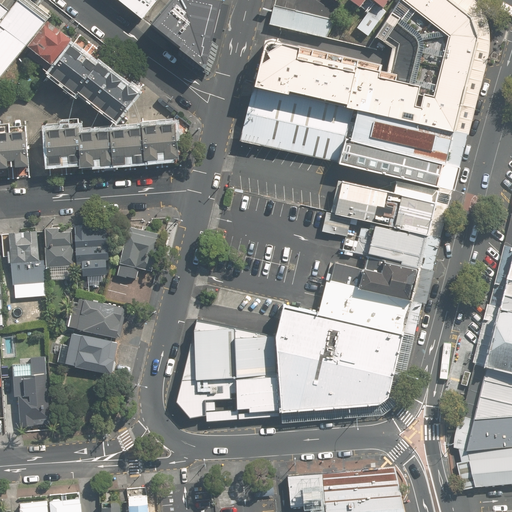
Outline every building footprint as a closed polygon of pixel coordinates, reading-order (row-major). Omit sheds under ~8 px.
[(15,0),(9,8),(0,19),(0,73),(49,17),(27,0),(15,0)] [(0,0),(0,19),(9,8),(7,6),(0,0)] [(119,0),(144,19),(158,0),(119,0)] [(207,64),(221,0),(172,0),(153,20),(168,32),(207,64)] [(347,106),(454,130),(477,33),(469,15),(450,0),(398,0),(376,35),(395,48),(389,73),(383,71),(385,66),(265,39),(254,84),(347,106)] [(393,0),(354,0),(368,11),(357,27),(369,37),(389,12),(386,10),(393,0)] [(328,37),(337,20),(274,5),(269,23),(328,37)] [(53,65),(73,41),(51,23),(31,47),(33,49),(28,55),(47,70),(51,64),(53,65)] [(64,82),(85,55),(72,45),(52,72),(64,82)] [(85,55),(64,82),(77,91),(79,88),(97,65),(85,55)] [(90,98),(111,71),(100,62),(97,65),(79,88),(90,98)] [(111,71),(90,98),(104,108),(125,82),(111,71)] [(125,82),(104,108),(117,119),(138,92),(125,82)] [(332,162),(339,135),(347,106),(254,84),(240,140),(332,162)] [(347,106),(339,135),(448,161),(454,130),(347,106)] [(143,123),(143,125),(146,159),(178,157),(176,121),(143,123)] [(77,123),(45,125),(47,163),(80,161),(78,129),(77,123)] [(0,125),(0,166),(29,164),(26,126),(9,127),(9,125),(0,125)] [(143,125),(110,127),(113,163),(146,161),(143,125)] [(110,127),(78,129),(80,165),(113,163),(110,127)] [(339,135),(332,162),(441,186),(448,161),(339,135)] [(340,179),(332,211),(375,221),(430,233),(438,200),(391,190),(340,179)] [(394,179),(391,190),(438,200),(440,190),(394,179)] [(375,221),(367,254),(421,267),(430,233),(375,221)] [(107,223),(75,224),(77,268),(81,267),(82,275),(108,273),(107,261),(109,260),(107,223)] [(48,267),(73,266),(71,229),(59,230),(59,227),(46,228),(48,267)] [(39,231),(10,232),(13,284),(46,282),(45,265),(40,265),(39,231)] [(151,270),(158,238),(127,231),(117,275),(136,279),(139,267),(151,270)] [(331,261),(326,278),(413,299),(421,267),(367,254),(363,268),(331,261)] [(413,299),(326,278),(319,310),(406,331),(413,299)] [(117,336),(123,306),(80,297),(78,307),(73,306),(69,326),(117,336)] [(319,310),(282,302),(274,334),(274,336),(279,408),(279,409),(380,402),(390,394),(406,331),(319,310)] [(511,308),(506,307),(491,366),(511,370),(511,308)] [(238,412),(234,324),(198,315),(177,396),(191,414),(207,411),(207,414),(238,412)] [(274,334),(234,324),(238,412),(279,409),(279,408),(274,336),(274,334)] [(108,357),(112,340),(72,331),(65,363),(110,372),(113,358),(108,357)] [(478,418),(511,415),(511,370),(491,366),(478,418)] [(33,418),(49,418),(46,373),(24,375),(24,377),(14,378),(15,396),(19,395),(20,424),(34,424),(33,418)] [(469,451),(511,446),(511,415),(478,418),(469,451)] [(511,446),(469,451),(478,486),(511,482),(511,446)] [(129,511),(147,511),(146,495),(128,496),(129,511)] [(64,499),(50,500),(51,511),(81,511),(80,501),(64,502),(64,499)] [(121,511),(120,499),(102,501),(102,511),(121,511)]
